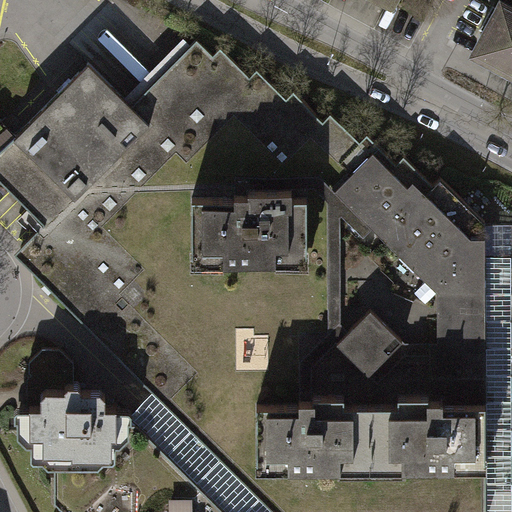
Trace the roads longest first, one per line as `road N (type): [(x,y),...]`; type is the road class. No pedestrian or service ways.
road 1 (tertiary): [(195,0),(282,46),(399,82)]
road 2 (tertiary): [(399,82),(275,0)]
road 3 (tertiary): [(399,82),(511,143)]
